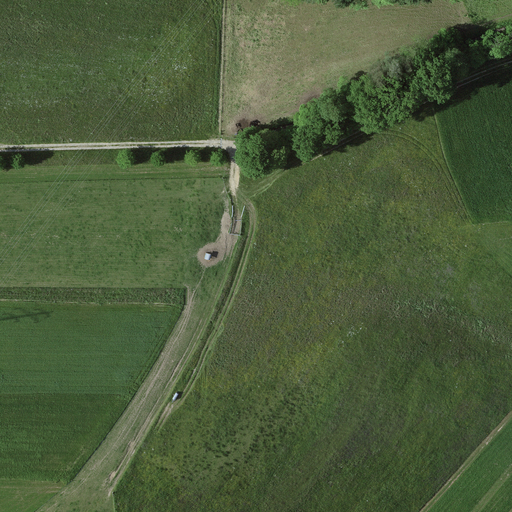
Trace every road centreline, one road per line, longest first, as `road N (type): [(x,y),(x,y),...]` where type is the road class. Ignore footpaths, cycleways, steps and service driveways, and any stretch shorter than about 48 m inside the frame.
road 1 (track): [(511,27),(444,52),(346,106),(245,143),(0,148)]
road 2 (track): [(231,145),(235,238),(217,288)]
